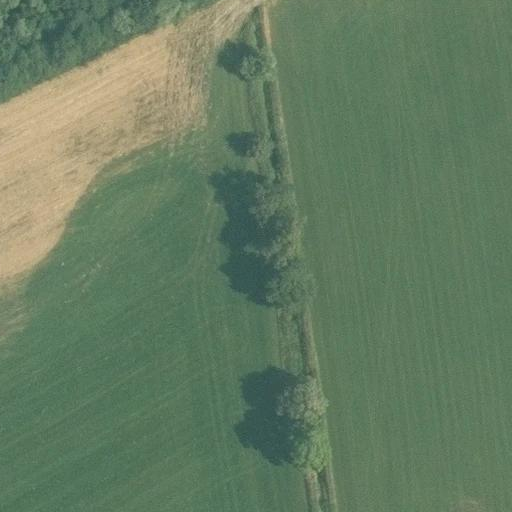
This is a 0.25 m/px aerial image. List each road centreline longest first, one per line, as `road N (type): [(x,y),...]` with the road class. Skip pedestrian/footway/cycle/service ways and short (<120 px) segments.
road 1 (track): [(241,2),(311,511)]
road 2 (track): [(246,0),(0,118)]
